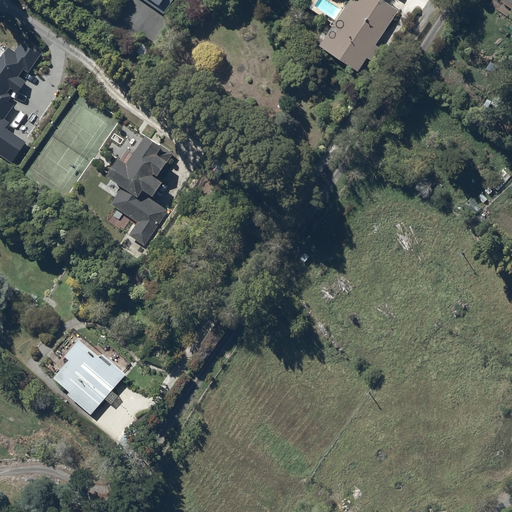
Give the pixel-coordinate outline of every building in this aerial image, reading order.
[(148,0),(159,7),(156,10),(165,15),(174,0),(148,0)] [(398,12),(380,0),(350,0),(320,47),(358,72),(366,58),(373,62),(382,49),(376,46),(398,12)] [(139,41),(133,50),(144,58),(151,49),(139,41)] [(41,53),(26,43),(19,55),(8,48),(0,60),(0,153),(11,161),(22,144),(2,130),(7,124),(1,120),(11,106),(7,103),(11,97),(7,94),(10,89),(17,94),(25,82),(17,77),(23,68),(28,72),(41,53)] [(173,155),(144,137),(128,163),(117,156),(104,177),(121,188),(111,205),(139,223),(130,236),(145,245),(166,212),(150,202),(162,183),(158,180),(173,155)] [(79,340),(64,357),(69,361),(53,379),(69,393),(67,395),(91,416),(126,376),(102,355),(99,358),(79,340)]
